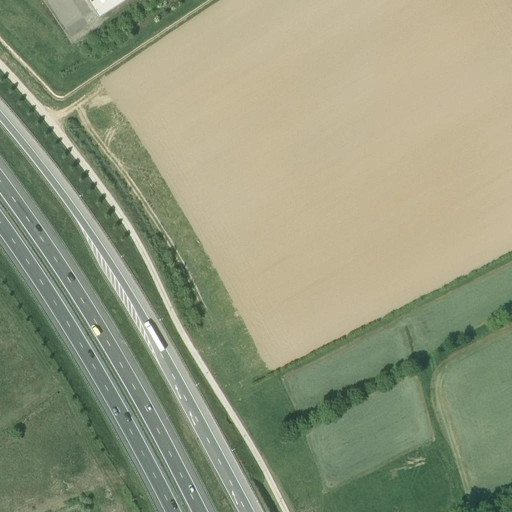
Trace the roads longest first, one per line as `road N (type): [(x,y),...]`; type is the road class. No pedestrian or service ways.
road 1 (track): [(287,511),(176,326),(120,211),(0,65)]
road 2 (motorway): [(244,511),(135,299),(0,115)]
road 3 (motorway): [(199,511),(83,302),(0,181)]
road 4 (motorway): [(0,222),(80,344),(172,511)]
road 5 (track): [(511,331),(442,378),(473,511)]
